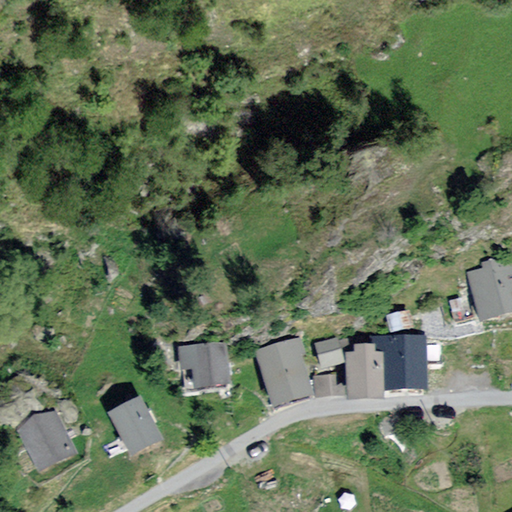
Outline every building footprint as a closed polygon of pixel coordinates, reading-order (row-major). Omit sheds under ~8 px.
[(511,267),(509,258),(465,274),(483,326),(511,316),(511,267)] [(415,313),(391,320),(396,337),(420,330),(415,313)] [(336,338),(314,345),(323,372),(345,364),(336,338)] [(428,338),(390,341),(394,395),(432,392),(428,338)] [(298,342),(257,355),(277,415),(317,402),(298,342)] [(350,402),(389,400),(387,352),(378,352),(377,344),(356,345),(357,355),(348,355),(350,402)] [(223,346),(186,353),(194,395),(231,389),(223,346)] [(316,397),(338,396),(337,374),(315,376),(316,397)] [(138,396),(105,416),(134,465),(167,445),(138,396)] [(55,410),(19,430),(44,476),(80,456),(55,410)]
